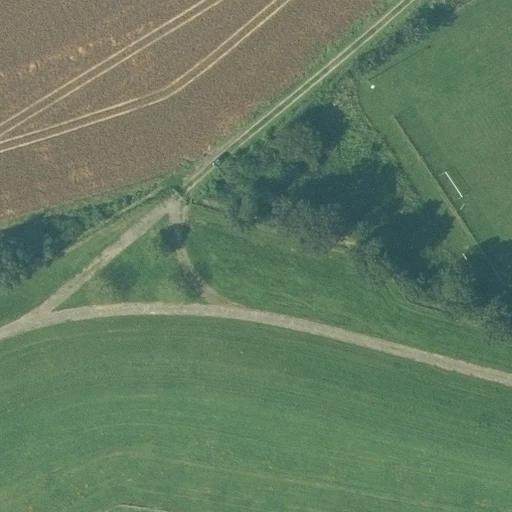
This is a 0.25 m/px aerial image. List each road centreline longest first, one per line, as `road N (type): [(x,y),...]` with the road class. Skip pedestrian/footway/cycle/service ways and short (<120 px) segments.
road 1 (track): [(0,333),(133,307),(196,309),(370,341),(511,379)]
road 2 (track): [(28,322),(409,0)]
road 3 (track): [(235,316),(203,292),(179,259),(178,193)]
